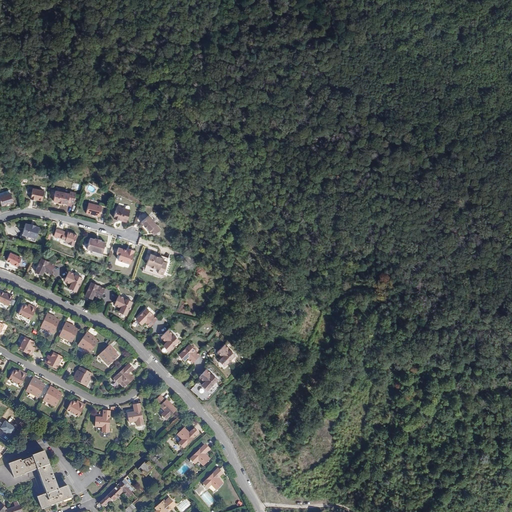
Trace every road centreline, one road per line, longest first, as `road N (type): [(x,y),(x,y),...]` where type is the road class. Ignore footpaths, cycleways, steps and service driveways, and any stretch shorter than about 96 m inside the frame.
road 1 (track): [(511,124),(461,98),(350,0)]
road 2 (residential): [(0,350),(100,401),(125,397),(158,369)]
road 3 (track): [(157,13),(193,42),(307,78)]
road 4 (residential): [(176,387),(216,429),(261,511)]
road 5 (residential): [(0,217),(36,212),(131,235)]
